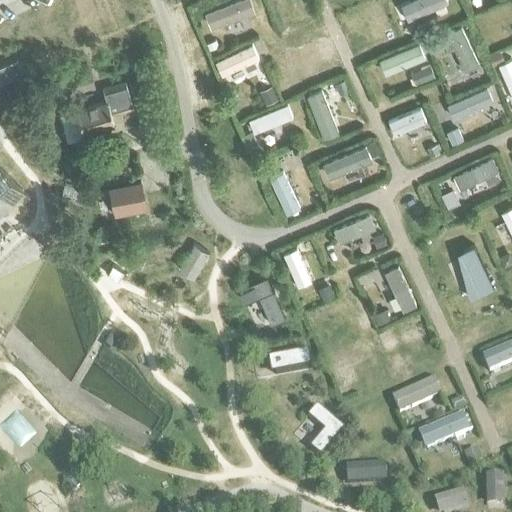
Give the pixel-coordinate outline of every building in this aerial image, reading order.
[(249,0),(242,0),(205,15),(211,31),(255,14),(249,0)] [(284,0),(270,0),(279,24),(291,19),(284,0)] [(414,0),(408,3),(414,16),(449,0),(414,0)] [(377,4),(364,10),(380,45),(393,38),(377,4)] [(511,22),(511,5),(484,18),(491,32),(511,22)] [(462,28),(447,35),(465,73),(480,66),(462,28)] [(437,38),(429,42),(434,53),(442,49),(437,38)] [(215,39),(206,43),(209,50),(218,46),(215,39)] [(317,45),(279,61),(285,74),(323,58),(317,45)] [(425,60),(419,45),(379,62),(385,77),(425,60)] [(252,46),(215,63),(222,78),(259,61),(252,46)] [(500,52),(489,57),(493,67),(504,62),(500,52)] [(15,58),(0,64),(0,81),(21,72),(15,58)] [(511,60),(498,67),(511,98),(511,60)] [(430,65),(420,69),(425,81),(435,77),(430,65)] [(120,110),(133,106),(127,84),(125,79),(103,86),(107,99),(77,107),(84,131),(116,122),(115,120),(122,118),(120,110)] [(344,80),(334,83),(339,95),(349,91),(344,80)] [(271,86),(259,92),(265,105),(278,100),(271,86)] [(322,92),(307,98),(323,141),(338,135),(322,92)] [(481,93),(450,107),(455,119),(487,105),(481,93)] [(293,119),(288,104),(247,120),(253,134),(293,119)] [(404,126),(392,131),(408,166),(420,161),(413,145),(420,142),(413,128),(406,131),(404,126)] [(457,127),(446,132),(451,144),(462,139),(457,127)] [(373,141),(365,144),(366,148),(370,157),(378,153),(373,141)] [(253,149),(252,155),(257,159),(263,157),(264,151),(259,147),(253,149)] [(366,148),(323,166),(329,181),(372,163),(370,157),(366,148)] [(271,156),(257,163),(260,171),(274,164),(271,156)] [(492,160),(454,178),(460,191),(499,173),(492,160)] [(0,214),(24,191),(0,166),(0,214)] [(284,174),(270,180),(287,217),(301,210),(289,185),(294,182),(292,177),(286,179),(284,174)] [(110,187),(115,212),(148,205),(143,180),(110,187)] [(452,188),(440,194),(446,208),(458,202),(452,188)] [(430,191),(419,196),(436,231),(446,226),(430,191)] [(511,209),(501,215),(511,235),(507,238),(511,245),(511,244),(511,209)] [(370,217),(334,231),(339,245),(375,230),(370,217)] [(383,232),(373,236),(377,248),(388,244),(383,232)] [(482,239),(443,256),(449,268),(487,250),(482,239)] [(296,251),(283,257),(298,290),(311,284),(296,251)] [(511,258),(509,251),(498,256),(503,266),(511,262),(511,258)] [(399,269),(385,275),(395,298),(389,301),(394,312),(401,309),(403,314),(416,308),(399,269)] [(511,276),(494,284),(499,295),(511,289),(511,276)] [(275,280),(242,293),(247,304),(266,296),(268,301),(276,298),(274,293),(280,291),(275,280)] [(331,285),(319,290),(324,302),(336,297),(331,285)] [(483,299),(471,304),(484,336),(496,331),(483,299)] [(345,303),(309,319),(315,333),(351,317),(345,303)] [(385,309),(373,315),(377,325),(389,320),(385,309)] [(426,330),(420,318),(388,332),(393,344),(426,330)] [(291,325),(258,339),(264,352),(297,338),(291,325)] [(371,357),(365,345),(332,360),(338,372),(371,357)] [(301,374),(268,388),(273,400),(306,386),(301,374)] [(435,382),(391,402),(399,419),(443,399),(435,382)] [(511,394),(494,403),(500,416),(504,415),(507,423),(511,420),(511,411),(511,410),(511,394)] [(461,398),(449,403),(453,413),(465,408),(461,398)] [(374,410),(338,428),(345,441),(381,424),(374,410)] [(314,413),(280,428),(286,441),(319,427),(314,413)] [(460,419),(426,435),(432,448),(467,432),(460,419)] [(474,450),(463,454),(468,466),(479,461),(474,450)] [(382,461),(371,466),(390,510),(401,505),(391,481),(399,477),(397,471),(388,474),(382,461)] [(496,475),(478,483),(490,511),(501,507),(495,493),(502,490),(496,475)] [(454,511),(446,493),(434,498),(440,511),(454,511)]
